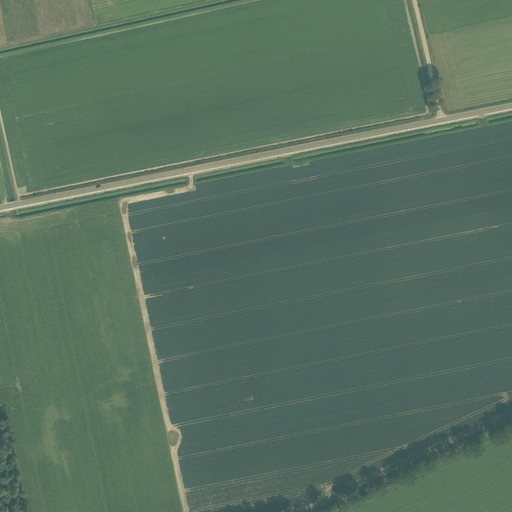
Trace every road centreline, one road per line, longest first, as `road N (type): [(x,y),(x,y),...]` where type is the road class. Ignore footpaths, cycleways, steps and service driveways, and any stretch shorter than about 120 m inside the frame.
road 1 (tertiary): [(0,208),(511,106)]
road 2 (track): [(442,120),(413,0)]
